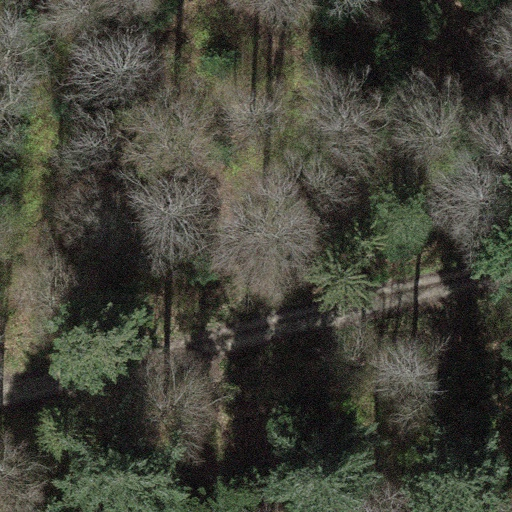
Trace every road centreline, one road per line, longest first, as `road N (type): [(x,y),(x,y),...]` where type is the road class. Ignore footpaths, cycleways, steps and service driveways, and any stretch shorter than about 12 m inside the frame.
road 1 (track): [(511,257),(239,332)]
road 2 (track): [(239,332),(0,396)]
